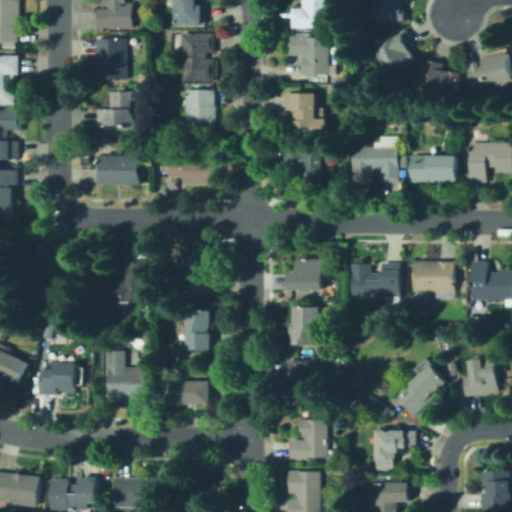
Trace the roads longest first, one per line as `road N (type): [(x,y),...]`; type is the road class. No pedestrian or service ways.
road 1 (residential): [(511,223),(84,217),(60,185),(59,0)]
road 2 (residential): [(252,220),(252,511)]
road 3 (residential): [(0,426),(46,437),(252,438)]
road 4 (residential): [(250,0),(252,220)]
road 5 (residential): [(447,511),(452,448),(469,433),(511,431)]
